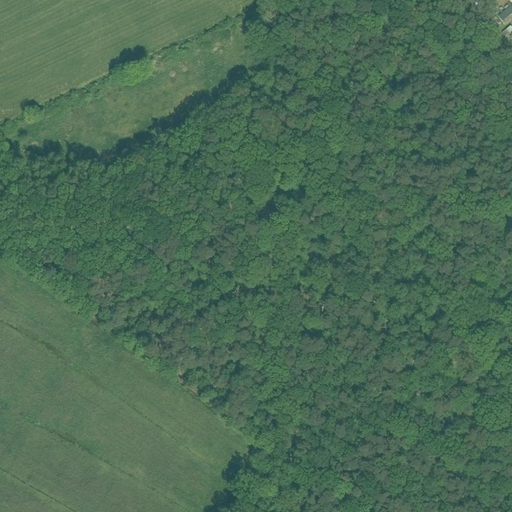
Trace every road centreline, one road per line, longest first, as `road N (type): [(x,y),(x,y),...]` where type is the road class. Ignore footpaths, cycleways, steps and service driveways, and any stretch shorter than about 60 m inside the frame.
road 1 (track): [(511,221),(290,220),(228,207),(146,228),(0,223)]
road 2 (track): [(389,511),(406,479),(417,396),(511,303)]
